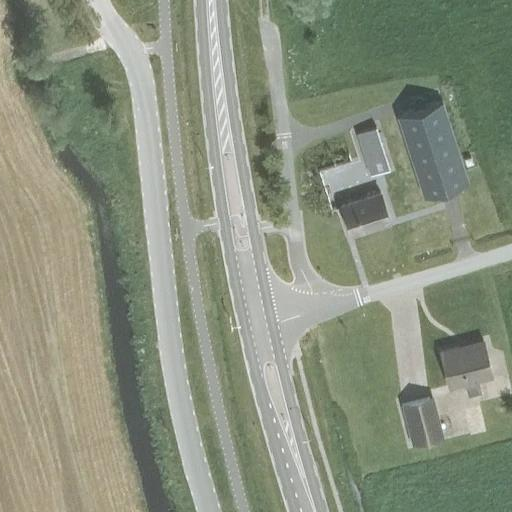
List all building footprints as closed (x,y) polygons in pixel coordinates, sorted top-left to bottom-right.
[(468,182),(442,100),(397,115),(423,197),(468,182)] [(366,162),(369,174),(388,169),(384,156),(366,162)] [(341,204),(350,234),(389,221),(380,192),(341,204)] [(467,395),(480,391),(477,379),(491,375),(482,340),(439,351),(448,386),(464,382),(467,395)] [(427,395),(401,401),(412,444),(438,437),(427,395)] [(447,416),(449,435),(464,434),(462,415),(447,416)]
